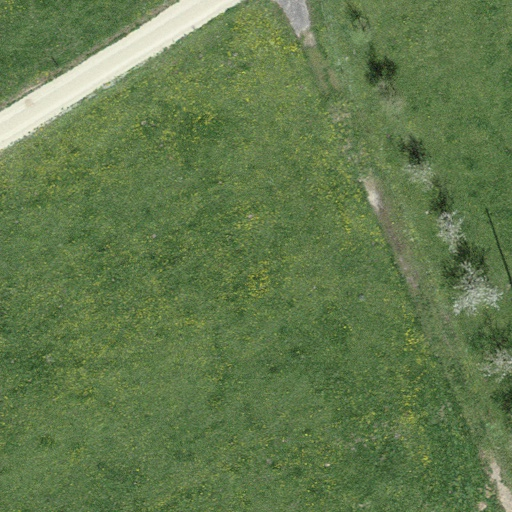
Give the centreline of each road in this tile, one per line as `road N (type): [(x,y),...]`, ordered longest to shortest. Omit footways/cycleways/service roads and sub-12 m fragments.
road 1 (track): [(292,0),(511,470)]
road 2 (unclassified): [(212,0),(0,125)]
